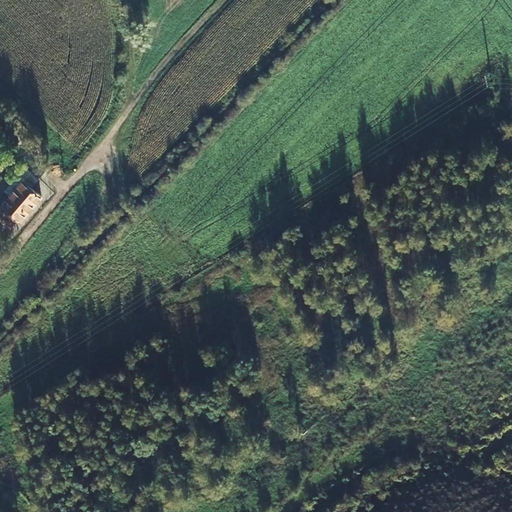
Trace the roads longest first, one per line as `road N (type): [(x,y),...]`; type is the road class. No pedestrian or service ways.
road 1 (track): [(0,261),(131,107)]
road 2 (track): [(131,107),(226,0)]
